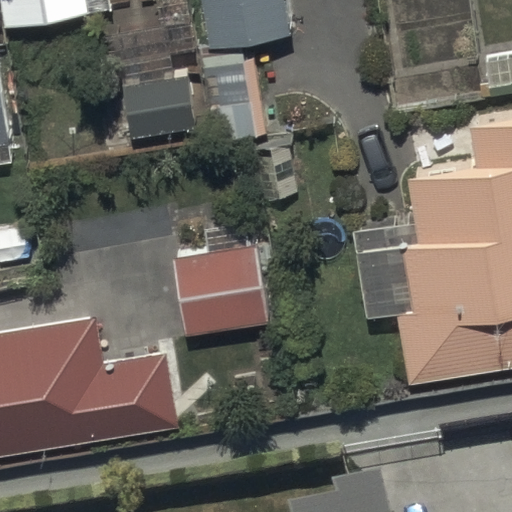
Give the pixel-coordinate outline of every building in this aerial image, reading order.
[(0,0),(3,11),(63,0),(0,0)] [(201,0),(206,31),(286,18),(283,0),(201,0)] [(169,35),(114,42),(125,121),(192,112),(184,57),(172,59),(169,35)] [(492,79),(511,75),(511,45),(487,50),(492,79)] [(399,297),(409,363),(511,346),(511,102),(470,109),(476,149),(409,159),(419,224),(404,226),(414,294),(399,297)] [(252,225),(170,239),(184,317),(266,303),(252,225)] [(0,434),(175,406),(163,336),(98,346),(90,300),(0,314),(0,434)] [(389,511),(382,484),(334,497),(337,508),(321,511),(389,511)]
